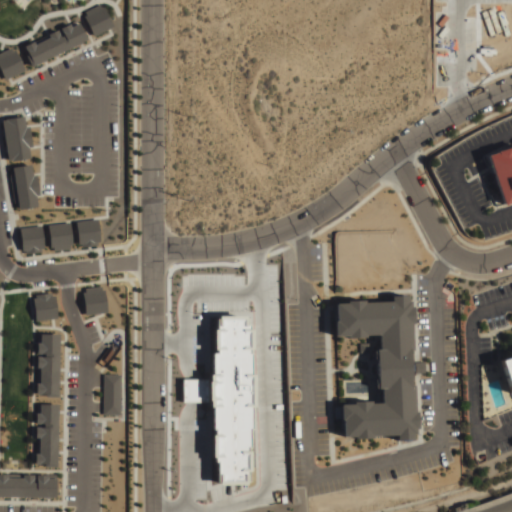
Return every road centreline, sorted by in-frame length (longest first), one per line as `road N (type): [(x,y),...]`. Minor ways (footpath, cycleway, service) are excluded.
road 1 (residential): [(152,249),(219,246),(298,221),(423,131),(511,84)]
road 2 (residential): [(151,340),(152,0)]
road 3 (residential): [(395,150),(446,246),(470,261),(511,255)]
road 4 (residential): [(151,340),(150,511)]
